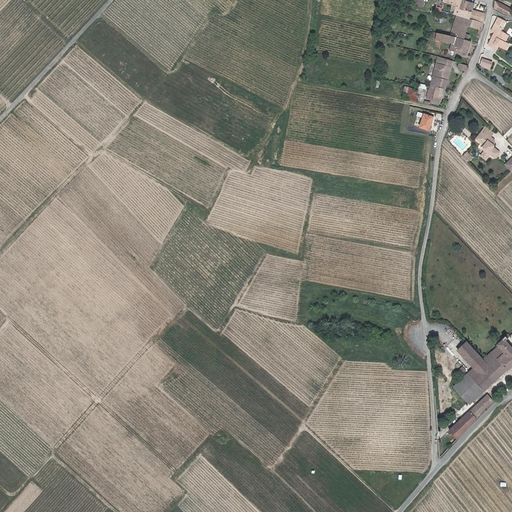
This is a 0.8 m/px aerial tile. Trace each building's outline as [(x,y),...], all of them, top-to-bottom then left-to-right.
[(454,14),(457,14),(470,18),(472,9),(474,2),(467,0),(460,0),(459,5),(456,5),(454,14)] [(511,14),(511,9),(495,1),(494,8),(510,16),(511,15),(511,14)] [(472,9),(470,18),(478,20),(484,21),(485,14),(473,10),(472,9)] [(476,27),(478,20),(470,18),(457,14),(451,34),(440,32),(439,37),(441,37),(441,39),(447,41),(458,44),(455,52),(467,55),(471,40),(468,39),(465,38),(466,33),(468,25),(476,27)] [(500,31),(505,21),(498,18),(491,31),(494,32),(490,40),(491,41),(497,44),(503,47),(506,42),(504,42),(508,35),(500,31)] [(484,21),(478,20),(476,27),(482,29),(484,21)] [(492,59),(482,56),(480,62),(489,65),(492,59)] [(442,68),(450,70),(452,64),(438,60),(435,69),(435,70),(431,83),(437,85),(442,68)] [(468,64),(460,62),(458,67),(466,70),(468,64)] [(446,87),(450,70),(442,68),(437,85),(445,87),(446,87)] [(431,85),(430,89),(428,96),(428,97),(442,100),(445,87),(437,85),(431,83),(431,85)] [(416,88),(412,86),(408,97),(414,100),(417,100),(418,96),(414,95),(416,88)] [(435,116),(426,113),(421,127),(430,129),(435,116)] [(494,132),(486,126),(483,130),(491,136),(494,132)] [(491,136),(483,130),(477,138),(485,144),(484,145),(485,149),(486,150),(482,155),(488,159),(492,154),(496,157),(498,157),(502,153),(501,151),(495,146),(495,145),(495,143),(492,141),(491,139),(492,139),(490,137),(491,136)] [(466,162),(470,158),(464,153),(460,157),(466,162)] [(511,165),(511,153),(502,163),(508,169),(511,165)] [(484,359),(475,368),(470,373),(467,370),(468,369),(465,366),(461,369),(467,375),(456,386),(472,405),(506,372),(511,366),(511,344),(507,339),(509,337),(507,335),(505,337),(505,338),(501,342),(502,343),(484,359)] [(475,368),(484,359),(468,341),(459,350),(464,355),(475,368)] [(493,400),(488,394),(470,410),(450,431),(458,439),(472,422),(477,417),(477,416),(493,400)]
